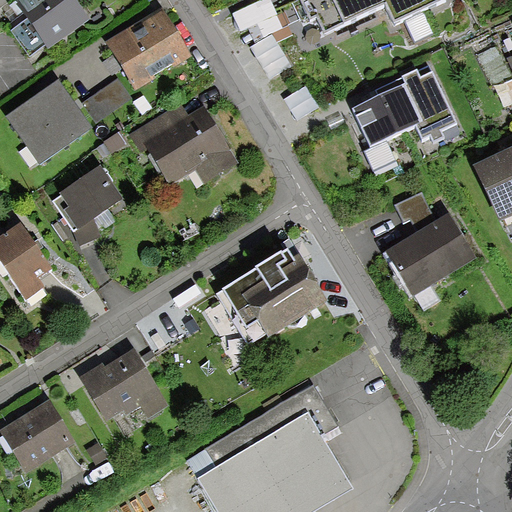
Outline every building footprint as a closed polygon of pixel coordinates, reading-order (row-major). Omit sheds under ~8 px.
[(38,0),(8,19),(33,57),(100,16),(89,0),(38,0)] [(277,0),(276,0),(244,16),(274,78),(297,66),(283,36),(292,31),(277,0)] [(298,0),(296,1),(315,40),(382,8),(391,26),(443,1),(442,0),(298,0)] [(111,42),(136,87),(189,57),(164,13),(111,42)] [(428,72),(349,109),(373,159),(451,122),(428,72)] [(0,121),(29,166),(79,133),(80,135),(125,105),(110,83),(72,108),(52,77),(0,111),(0,121)] [(144,139),(169,180),(232,142),(207,101),(144,139)] [(511,150),(471,172),(497,224),(511,216),(511,150)] [(49,194),(70,226),(128,188),(106,155),(49,194)] [(0,227),(0,260),(26,294),(60,268),(19,213),(0,227)] [(442,216),(384,254),(407,296),(466,259),(442,216)] [(219,295),(247,343),(319,299),(290,252),(219,295)] [(83,376),(112,420),(163,386),(134,343),(83,376)] [(213,467),(189,481),(210,511),(299,511),(350,482),(323,438),(340,426),(312,382),(199,447),(213,467)] [(0,427),(0,443),(15,468),(78,429),(56,393),(0,427)]
